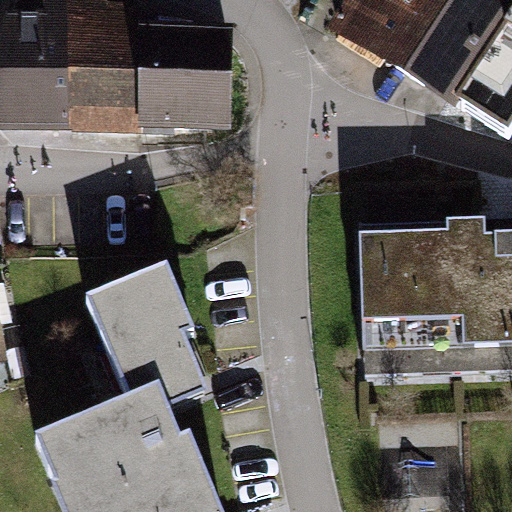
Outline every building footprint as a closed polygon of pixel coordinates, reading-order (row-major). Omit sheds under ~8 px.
[(0,126),(71,128),(72,0),(44,0),(43,30),(14,30),(0,114),(0,126)] [(105,0),(72,0),(71,128),(141,129),(143,46),(105,46),(105,0)] [(456,0),(368,0),(347,34),(409,74),(456,0)] [(511,33),(511,0),(458,0),(410,75),(465,108),(511,33)] [(511,36),(465,109),(511,137),(511,36)] [(143,46),(141,129),(232,130),(233,48),(143,46)] [(511,233),(365,237),(368,384),(511,380),(511,233)] [(0,370),(25,365),(0,249),(0,370)] [(135,411),(52,443),(78,511),(222,511),(183,407),(214,395),(169,275),(94,303),(135,411)]
